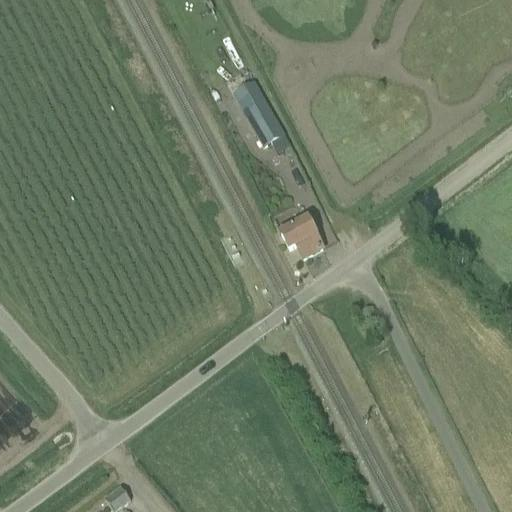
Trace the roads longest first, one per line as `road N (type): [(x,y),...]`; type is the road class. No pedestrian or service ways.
road 1 (unclassified): [(105,445),(511,141)]
road 2 (unclassified): [(105,445),(0,325)]
